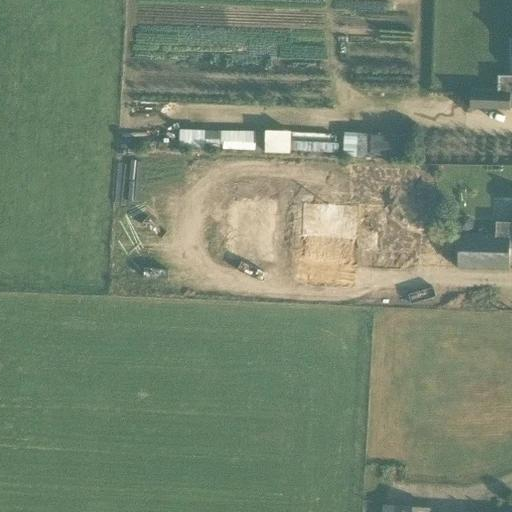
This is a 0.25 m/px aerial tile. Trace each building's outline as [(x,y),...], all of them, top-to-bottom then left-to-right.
[(510,110),(510,109),(511,94),(497,93),(470,92),(470,108),(510,110)] [(368,154),(406,156),(407,136),(369,135),(368,154)] [(425,170),(424,191),(435,191),(435,170),(425,170)] [(229,179),(226,261),(272,262),(275,180),(229,179)] [(349,286),(351,205),(285,203),(283,274),(295,274),(295,284),(349,286)] [(458,234),(457,268),(509,270),(509,247),(511,247),(511,224),(497,224),(496,235),(458,234)] [(368,251),(368,268),(407,269),(407,252),(368,251)] [(440,305),(440,293),(374,291),(374,304),(440,305)]
